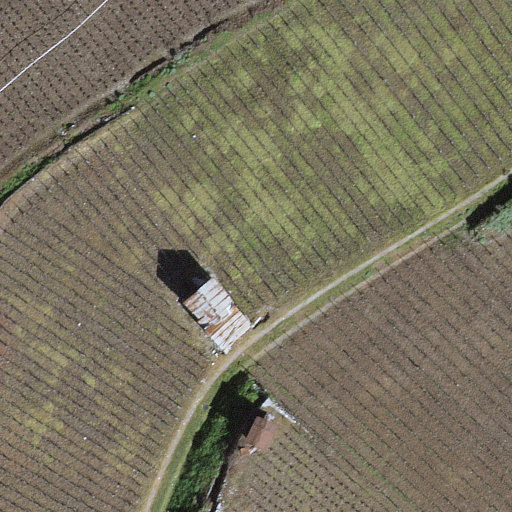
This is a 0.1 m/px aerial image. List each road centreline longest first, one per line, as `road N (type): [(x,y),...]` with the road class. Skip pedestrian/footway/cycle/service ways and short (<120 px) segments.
road 1 (track): [(511,178),(283,326),(232,368),(199,412),(156,511)]
road 2 (track): [(0,215),(139,82),(288,0)]
